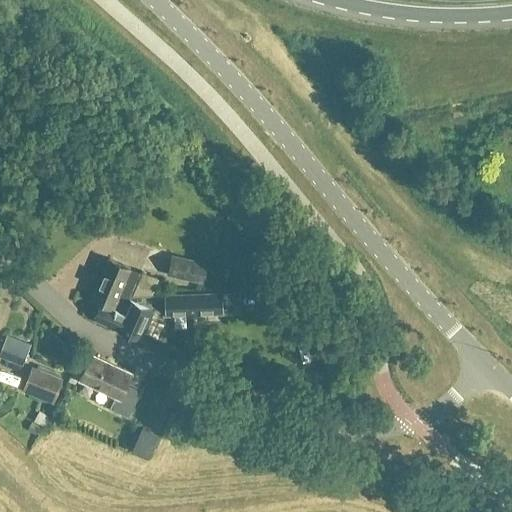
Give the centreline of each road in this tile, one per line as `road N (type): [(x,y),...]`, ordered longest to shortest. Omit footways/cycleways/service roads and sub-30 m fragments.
road 1 (unclassified): [(0,264),(105,344),(334,422),(417,427),(490,370)]
road 2 (unclassified): [(490,370),(265,113),(153,0)]
road 3 (primary): [(325,0),(427,18),(511,14)]
